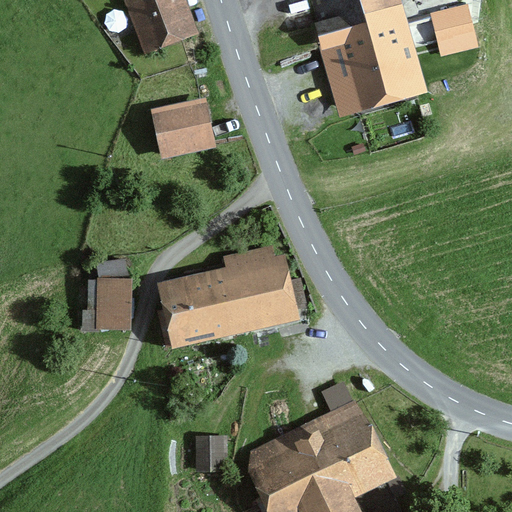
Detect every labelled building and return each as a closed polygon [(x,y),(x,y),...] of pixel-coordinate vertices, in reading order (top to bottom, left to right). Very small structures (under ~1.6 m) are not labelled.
[(133,4),(149,44),(190,28),(178,0),(134,0),(136,3),(133,4)] [(319,25),(343,105),(411,85),(385,0),(315,0),(322,24),(319,25)] [(470,1),(432,10),(443,55),(481,45),(470,1)] [(159,113),(167,153),(212,144),(203,104),(159,113)] [(292,309),(292,308),(306,305),(300,277),(286,280),(282,263),(275,265),(271,248),(227,258),(231,275),(169,289),(173,306),(159,309),(166,343),(180,340),(179,335),(292,309)] [(98,257),(98,274),(128,274),(129,258),(98,257)] [(100,279),(99,326),(127,326),(128,279),(100,279)] [(348,511),(353,510),(343,487),(381,469),(351,404),(251,451),(250,460),(268,498),(258,502),(262,511),(348,511)] [(201,467),(221,467),(221,433),(201,434),(201,467)] [(389,511),(402,511),(401,500),(388,502),(389,511)]
